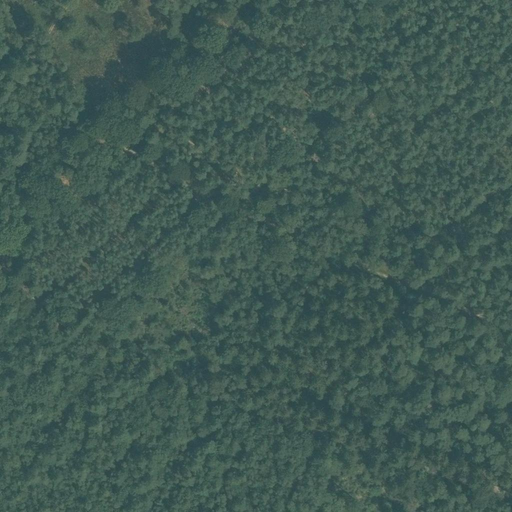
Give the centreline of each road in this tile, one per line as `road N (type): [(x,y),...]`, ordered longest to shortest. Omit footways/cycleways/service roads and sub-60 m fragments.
road 1 (unknown): [(511,488),(61,335),(0,384)]
road 2 (track): [(92,125),(230,201),(480,313)]
road 3 (track): [(148,511),(222,388),(341,253)]
road 4 (track): [(0,203),(241,0)]
road 5 (unknown): [(72,0),(0,135)]
